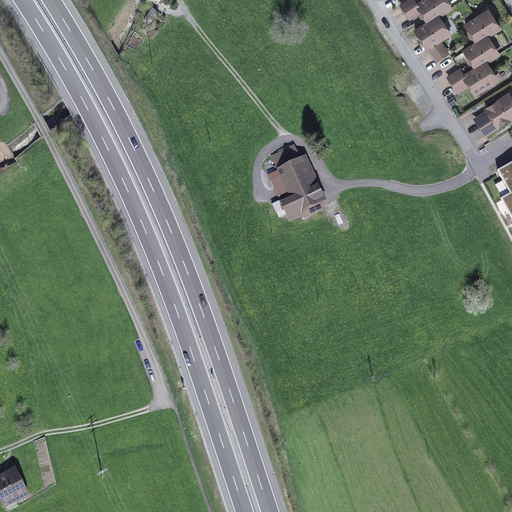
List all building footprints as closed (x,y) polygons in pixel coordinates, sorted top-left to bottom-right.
[(424,0),(416,5),(428,23),(439,16),(448,10),(444,3),(444,0),(424,0)] [(465,26),(477,43),(488,36),(500,28),(495,21),(490,19),(485,12),(465,26)] [(427,49),(447,36),(443,29),(444,24),(439,16),(428,23),(415,31),(427,49)] [(464,51),(476,69),(487,62),(496,56),(492,49),(493,45),(488,36),(477,43),(464,51)] [(475,95),(495,82),(490,75),(492,70),(487,62),(476,69),(463,77),(475,95)] [(486,135),(511,118),(511,98),(509,94),(486,109),(490,115),(477,123),(486,135)] [(295,147),(273,157),(289,194),(280,198),(291,221),(302,216),(299,211),(325,200),(306,159),(301,161),(295,147)] [(511,163),(498,171),(510,195),(511,194),(511,163)] [(501,200),(511,217),(511,215),(511,194),(510,195),(501,200)] [(7,474),(0,477),(0,498),(4,507),(27,496),(14,468),(6,472),(7,474)]
